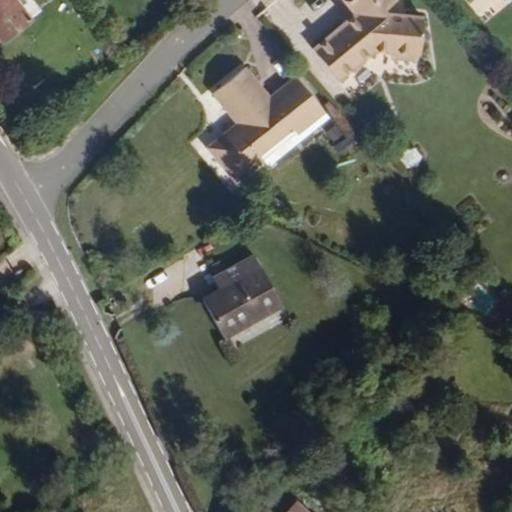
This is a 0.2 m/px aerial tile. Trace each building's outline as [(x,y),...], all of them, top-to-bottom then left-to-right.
[(0,0),(0,26),(24,8),(16,0),(0,0)] [(318,58),(353,0),(341,0),(346,5),(334,16),(332,14),(300,40),(316,61),(318,58)] [(358,42),(410,46),(412,8),(374,5),(370,0),(353,0),(318,58),(316,61),(323,70),(358,42)] [(283,117),(289,126),(312,107),(284,71),(259,92),(234,61),(202,86),(228,117),(198,141),(225,175),(254,152),(259,157),(279,137),(272,128),(283,117)] [(410,146),(396,157),(406,171),(420,160),(410,146)] [(221,333),(276,302),(248,252),(207,275),(215,288),(201,296),(221,333)] [(489,297),(478,309),(492,323),(503,311),(489,297)] [(271,511),(261,511),(245,495),(227,511),(292,511),(281,502),(271,511)]
